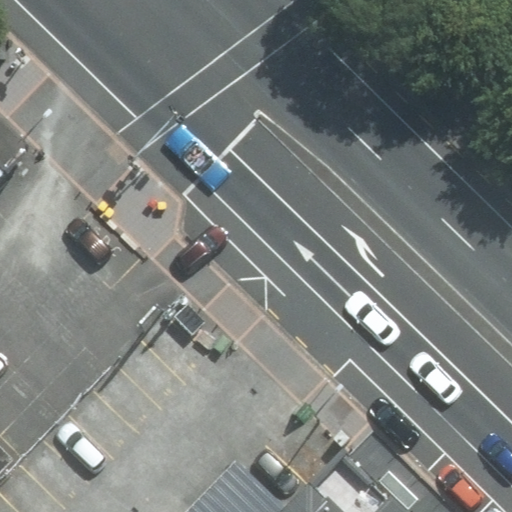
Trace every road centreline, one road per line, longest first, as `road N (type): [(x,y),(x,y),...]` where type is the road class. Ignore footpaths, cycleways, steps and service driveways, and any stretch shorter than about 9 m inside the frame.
road 1 (primary): [(511,425),(99,5)]
road 2 (primary): [(237,0),(511,267)]
